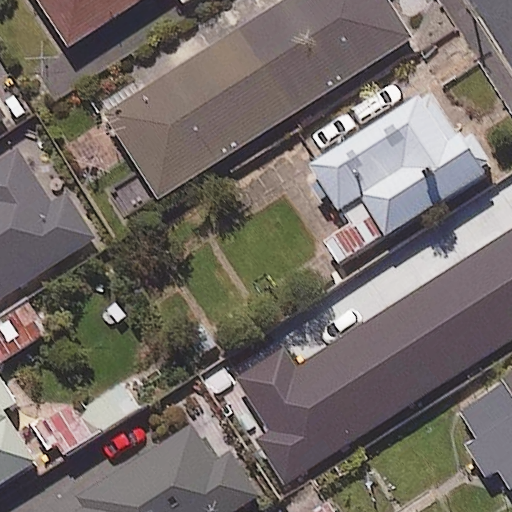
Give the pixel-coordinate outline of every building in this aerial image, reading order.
[(154,0),(41,0),(77,52),(154,0)] [(135,223),(166,204),(418,45),(390,0),(304,0),(113,120),(146,172),(115,192),(135,223)] [(462,143),(435,100),(318,173),(355,231),(329,247),(346,274),(495,181),(468,139),(462,143)] [(0,129),(10,124),(0,107),(0,129)] [(58,208),(23,153),(0,167),(0,309),(102,245),(73,198),(58,208)] [(511,215),(394,288),(434,353),(394,378),(415,412),(511,351),(511,215)] [(52,340),(34,309),(0,329),(0,358),(5,368),(52,340)] [(23,410),(0,374),(0,496),(43,469),(10,419),(23,410)] [(511,501),(511,387),(458,422),(510,503),(511,501)] [(33,436),(55,471),(143,417),(128,393),(79,424),(72,413),(33,436)] [(219,468),(193,428),(109,481),(101,467),(28,511),(247,511),(264,502),(236,458),(219,468)]
